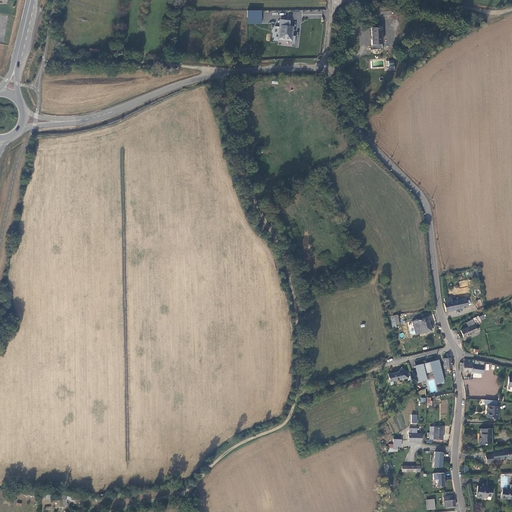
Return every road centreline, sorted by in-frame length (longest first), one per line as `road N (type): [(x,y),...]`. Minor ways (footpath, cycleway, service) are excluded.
road 1 (track): [(223,74),(241,162),(290,279),(302,395),(284,425),(226,452),(187,493)]
road 2 (residential): [(324,71),(349,119),(426,204),(439,306),(455,348)]
road 3 (residential): [(463,511),(455,466),(457,354)]
road 4 (unclassified): [(81,120),(223,74)]
